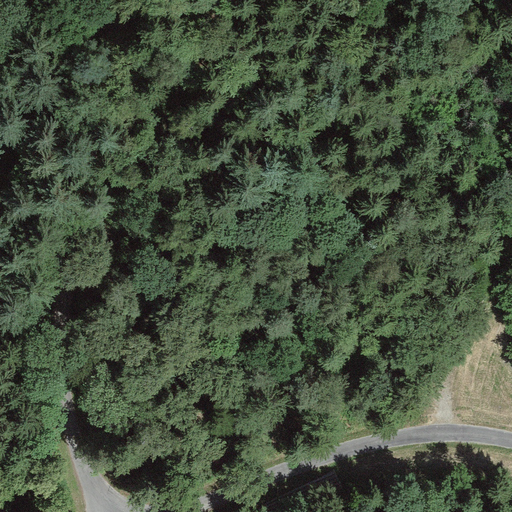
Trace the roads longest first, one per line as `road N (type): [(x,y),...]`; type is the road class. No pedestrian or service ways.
road 1 (unclassified): [(98,511),(64,413),(59,313),(119,0)]
road 2 (unclassified): [(511,440),(432,433),(356,446),(188,511)]
